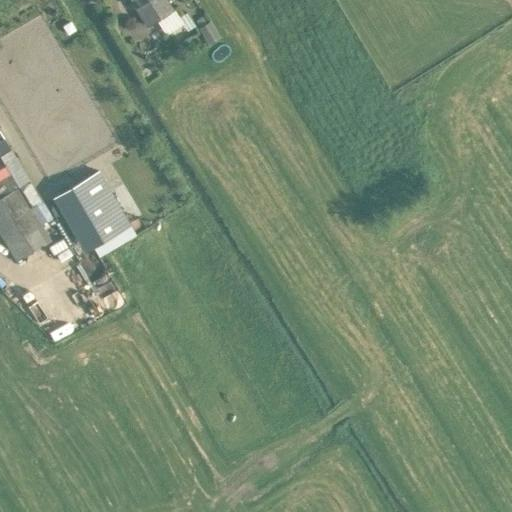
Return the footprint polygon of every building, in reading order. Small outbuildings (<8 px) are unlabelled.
[(130,0),(134,5),(142,1),(147,9),(145,11),(161,36),(186,21),(173,0),(162,0),(158,3),(155,0),(130,0)] [(200,27),(210,43),(221,36),(211,20),(200,27)] [(68,33),(75,29),(70,21),(63,26),(68,33)] [(112,118),(124,139),(138,130),(126,110),(112,118)] [(0,157),(0,178),(9,173),(0,157)] [(85,251),(130,224),(99,170),(53,197),(85,251)] [(9,173),(0,178),(0,198),(18,188),(9,173)] [(30,181),(18,188),(31,209),(42,202),(30,181)] [(18,188),(0,198),(0,234),(16,261),(50,241),(31,209),(18,188)]
